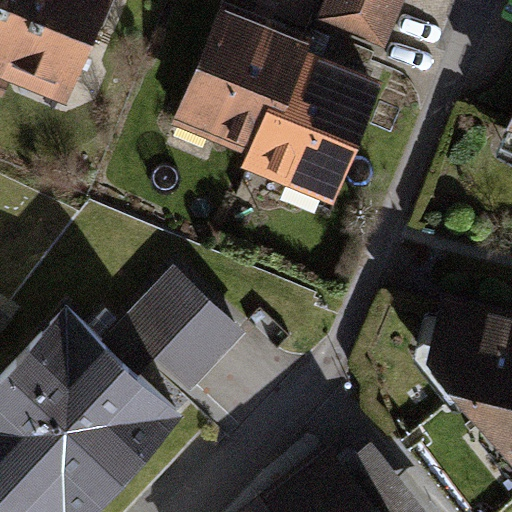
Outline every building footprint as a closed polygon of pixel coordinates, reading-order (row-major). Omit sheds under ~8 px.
[(0,0),(0,67),(69,96),(96,30),(23,0),(0,0)] [(23,0),(96,30),(109,0),(23,0)] [(316,34),(230,0),(219,0),(175,114),(251,143),(245,159),(335,194),(382,76),(311,48),(316,34)] [(406,0),(326,0),(318,22),(386,49),(406,0)] [(168,263),(96,341),(132,375),(143,362),(181,397),(242,331),(168,263)] [(511,310),(440,293),(422,363),(511,468),(511,310)] [(96,341),(55,307),(0,366),(0,511),(76,511),(169,412),(132,375),(96,341)] [(382,511),(324,439),(231,511),(382,511)]
